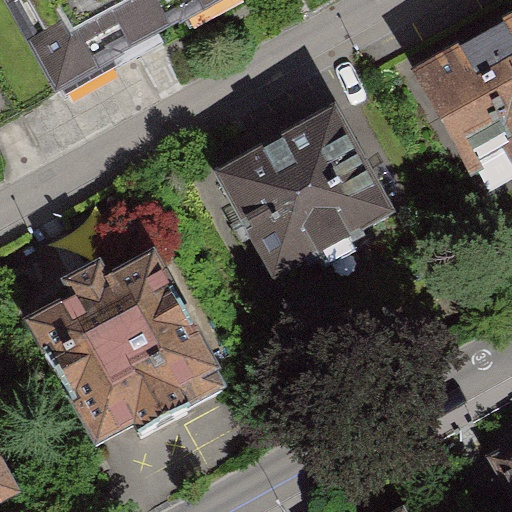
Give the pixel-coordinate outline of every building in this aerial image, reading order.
[(231,0),(0,0),(0,33),(42,114),(238,13),(231,0)] [(511,30),(401,92),(460,196),(511,167),(511,30)] [(325,112),(206,176),(262,282),(382,218),(325,112)] [(144,256),(11,323),(79,457),(212,389),(144,256)] [(511,511),(511,445),(481,463),(509,511),(511,511)]
